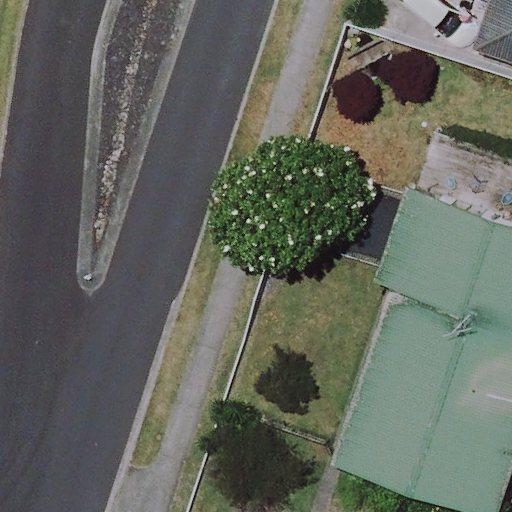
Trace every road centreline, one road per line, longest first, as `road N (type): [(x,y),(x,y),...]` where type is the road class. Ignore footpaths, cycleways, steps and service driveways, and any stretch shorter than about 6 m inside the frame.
road 1 (residential): [(236,0),(128,329),(57,396)]
road 2 (residential): [(57,396),(26,307),(79,0)]
road 3 (residential): [(15,511),(57,396)]
